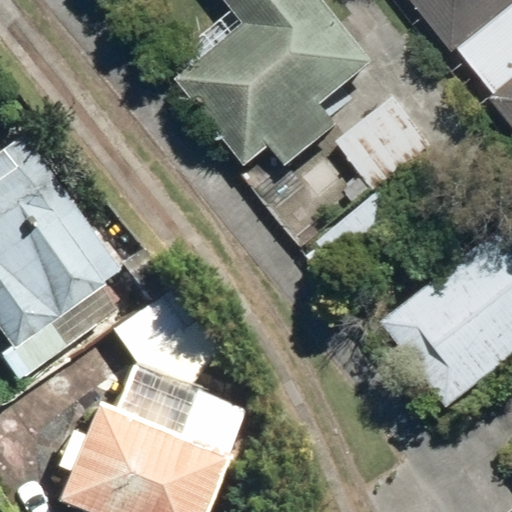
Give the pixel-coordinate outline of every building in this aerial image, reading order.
[(175,79),(246,165),(272,144),(289,165),(341,122),(324,101),(376,59),(328,0),(228,0),(246,22),(175,79)] [(511,0),(411,0),(453,52),(511,4),(511,0)] [(511,82),(491,99),(511,125),(511,82)] [(345,126),(333,135),(380,192),(386,187),(442,140),(395,84),(345,126)] [(0,339),(4,345),(0,347),(0,360),(13,379),(113,308),(94,281),(114,267),(17,133),(0,144),(0,339)] [(424,233),(386,187),(380,192),(323,240),(361,286),(424,233)] [(511,219),(382,322),(449,407),(511,357),(511,219)] [(93,399),(50,501),(78,511),(196,511),(221,452),(93,399)]
